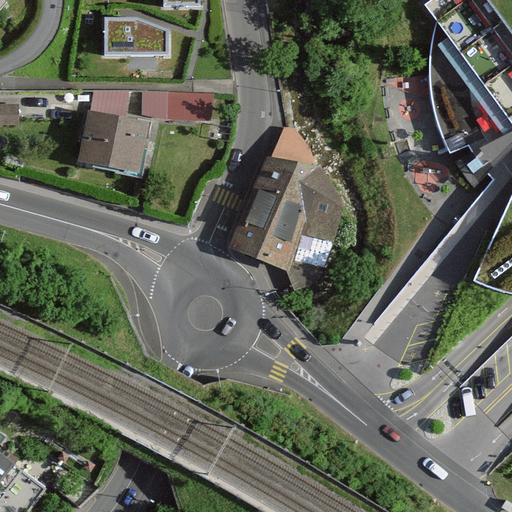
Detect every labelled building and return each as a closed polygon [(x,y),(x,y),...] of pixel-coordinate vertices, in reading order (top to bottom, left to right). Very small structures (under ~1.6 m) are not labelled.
[(511,0),(429,0),(424,5),(438,24),(431,46),(428,67),(427,74),(427,88),(430,108),(435,126),(443,146),(449,157),(450,158),(453,165),(460,174),(465,181),(473,190),(481,198),(431,259),(475,281),(499,290),(511,293),(511,0)] [(93,10),(100,53),(158,54),(157,24),(126,10),(93,10)] [(214,98),(0,96),(0,123),(18,124),(18,114),(31,114),(31,104),(148,104),(148,122),(214,122),(214,98)] [(149,127),(93,116),(84,161),(140,173),(149,127)] [(404,126),(373,132),(378,162),(410,156),(404,126)] [(329,172),(283,166),(247,247),(298,269),(311,231),(346,239),(351,205),(329,172)] [(18,463),(0,449),(0,511),(29,511),(49,487),(18,463)]
